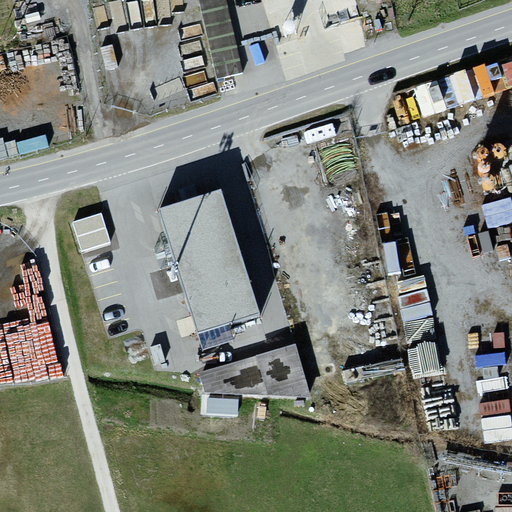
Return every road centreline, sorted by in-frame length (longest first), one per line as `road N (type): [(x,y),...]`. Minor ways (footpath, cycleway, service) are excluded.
road 1 (unclassified): [(511,23),(0,194)]
road 2 (track): [(109,511),(48,280),(34,187)]
road 3 (unknown): [(113,161),(74,0)]
